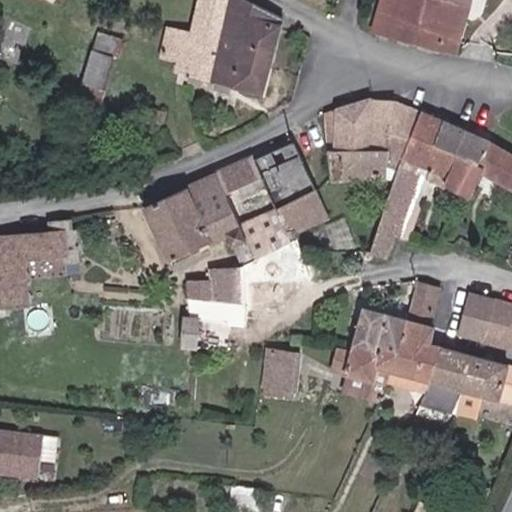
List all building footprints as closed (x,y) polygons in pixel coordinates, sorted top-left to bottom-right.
[(227,57),(276,72),(289,29),(290,21),(254,0),(210,0),(202,34),(231,42),(227,57)] [(397,0),(392,17),(434,30),(443,0),(397,0)] [(443,0),(434,30),(473,41),(485,0),(443,0)] [(270,96),(276,72),(227,57),(231,42),(202,34),(172,25),(162,58),(194,66),(192,73),(270,96)] [(98,31),(83,82),(106,89),(121,38),(98,31)] [(385,136),(421,135),(440,95),(418,86),(410,85),(386,87),(385,136)] [(352,138),(385,136),(386,87),(357,96),(354,98),(352,138)] [(483,140),(459,126),(467,108),(440,95),(421,135),(451,149),(445,168),(483,188),(496,163),(478,152),(483,140)] [(346,138),(352,138),(354,98),(346,104),(345,138),(346,138)] [(511,130),(467,108),(459,126),(483,140),(478,152),(496,163),(511,170),(511,130)] [(332,177),(311,128),(269,145),(290,193),(332,177)] [(348,168),(409,167),(421,135),(385,136),(352,138),(346,138),(348,168)] [(429,215),(445,168),(451,149),(421,135),(409,167),(381,240),(392,240),(399,240),(412,209),(429,215)] [(259,221),(253,208),(231,159),(199,171),(224,224),(241,217),(245,227),(259,221)] [(183,241),(224,224),(199,171),(158,188),(183,241)] [(308,221),(345,207),(332,177),(290,193),(295,208),(308,202),(309,210),(308,221)] [(253,208),(259,221),(295,208),(290,193),(253,208)] [(308,221),(309,210),(308,202),(295,208),(302,232),(308,230),(308,221)] [(292,234),(302,232),(295,208),(259,221),(245,227),(253,243),(292,234)] [(62,231),(7,234),(11,302),(36,300),(33,254),(74,252),(73,232),(80,231),(79,218),(61,219),(62,231)] [(292,234),(291,267),(306,265),(308,230),(302,232),(292,234)] [(87,249),(87,240),(86,231),(80,231),(73,232),(74,252),(74,259),(88,258),(87,249)] [(256,288),(291,289),(291,267),(292,234),(253,243),(253,244),(255,285),(256,288)] [(199,280),(255,285),(253,244),(220,249),(220,259),(198,263),(199,280)] [(448,321),(444,318),(455,280),(433,273),(417,314),(412,325),(442,337),(448,321)] [(199,280),(198,279),(198,299),(206,298),(253,301),(255,285),(199,280)] [(471,328),(496,337),(509,297),(484,289),(471,328)] [(496,337),(511,342),(511,298),(509,297),(496,337)] [(204,326),(206,298),(198,299),(194,299),(192,325),(204,326)] [(365,337),(402,348),(412,325),(417,314),(380,300),(365,337)] [(399,357),(439,372),(453,340),(442,337),(412,325),(402,348),(399,357)] [(282,367),(306,373),(313,331),(288,328),(282,367)] [(391,380),(399,357),(402,348),(365,337),(363,342),(347,336),(337,358),(355,364),(354,366),(391,380)] [(439,372),(475,385),(487,354),(453,340),(439,372)] [(493,392),(507,398),(511,384),(511,362),(487,354),(475,385),(465,407),(484,414),(493,392)] [(465,407),(475,385),(439,372),(424,405),(459,419),(465,407)] [(511,384),(507,398),(493,426),(509,433),(511,427),(511,384)] [(134,411),(135,402),(128,401),(127,410),(134,411)] [(0,458),(52,461),(54,419),(0,416),(0,458)] [(427,511),(431,504),(422,500),(416,511),(427,511)]
